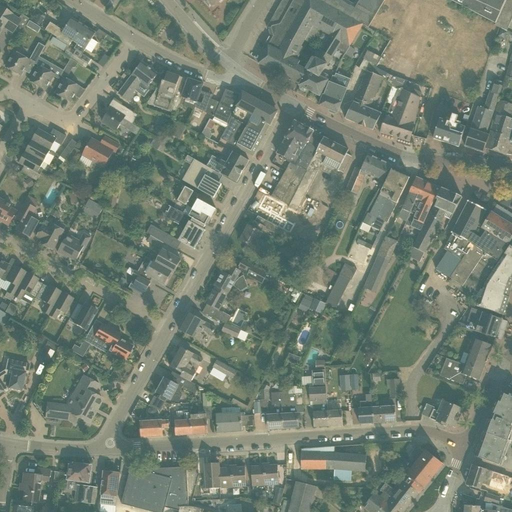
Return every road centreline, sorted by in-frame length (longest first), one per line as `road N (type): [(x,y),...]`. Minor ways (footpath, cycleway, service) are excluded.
road 1 (tertiary): [(109,449),(412,430),(464,445)]
road 2 (residential): [(168,330),(292,104)]
road 3 (tertiary): [(511,167),(400,155),(292,104)]
road 4 (residential): [(168,330),(0,239)]
road 5 (unknown): [(419,159),(350,307)]
road 6 (residential): [(34,107),(77,120),(135,39)]
road 7 (residential): [(109,449),(109,433),(168,330)]
